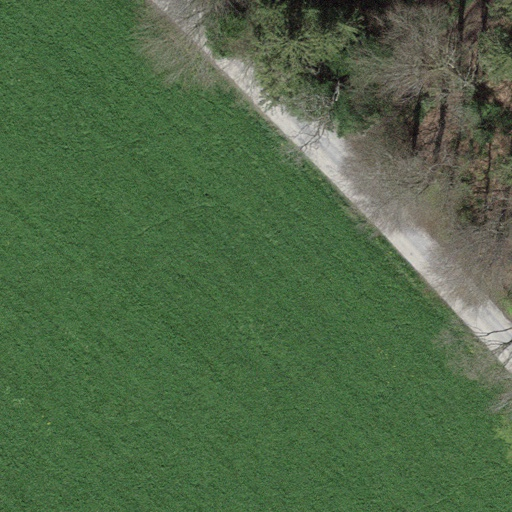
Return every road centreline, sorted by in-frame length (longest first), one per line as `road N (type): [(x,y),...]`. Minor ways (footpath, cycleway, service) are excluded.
road 1 (unclassified): [(161,0),(313,141),(511,359)]
road 2 (track): [(264,95),(376,0)]
